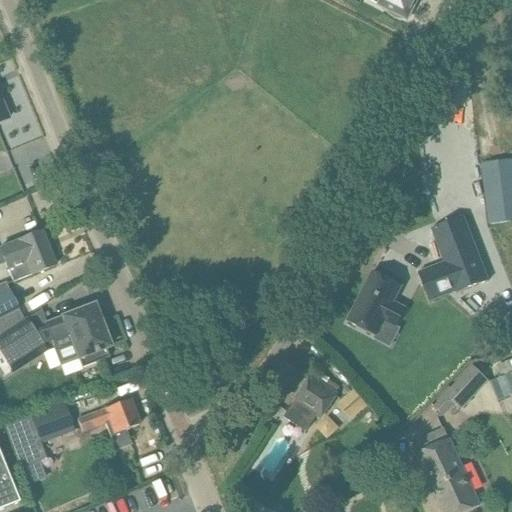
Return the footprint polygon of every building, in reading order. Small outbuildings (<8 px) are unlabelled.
[(368,0),(379,5),(389,11),(388,13),(391,16),(396,18),(400,19),(401,17),(407,20),(417,0),(368,0)] [(414,206),(443,219),(459,186),(429,172),(443,142),(424,134),(394,200),(412,209),(414,206)] [(511,160),(481,165),(490,225),(511,222),(511,160)] [(457,254),(432,266),(445,294),(470,281),(471,283),(502,268),(471,206),(441,221),(457,254)] [(23,240),(0,249),(0,252),(4,263),(12,284),(36,274),(55,266),(42,233),(23,240)] [(373,272),(347,322),(376,337),(384,321),(396,328),(406,309),(393,303),(402,286),(373,272)] [(10,292),(0,296),(0,318),(18,310),(10,292)] [(26,322),(0,338),(0,356),(11,374),(45,351),(43,347),(51,344),(53,350),(71,343),(77,360),(81,369),(109,358),(106,349),(109,348),(102,328),(94,307),(74,314),(44,325),(43,326),(45,329),(34,334),(26,322)] [(416,367),(436,386),(468,351),(435,320),(410,346),(424,359),(416,367)] [(501,378),(490,383),(498,402),(511,395),(511,361),(511,359),(496,365),(501,378)] [(438,403),(434,407),(442,417),(443,417),(454,405),(460,411),(488,381),(472,367),(438,403)] [(295,401),(284,418),(305,432),(317,416),(321,419),(321,418),(336,395),(335,394),(325,388),(314,381),(311,378),(295,401)] [(354,390),(337,404),(352,421),(368,406),(354,390)] [(111,408),(77,421),(82,433),(105,425),(115,452),(131,446),(126,432),(129,431),(128,430),(139,426),(130,401),(111,408)] [(36,425),(19,431),(26,451),(73,434),(63,404),(32,415),(36,425)] [(444,430),(417,442),(422,454),(419,456),(444,511),(464,511),(479,506),(470,487),(444,430)] [(244,445),(240,452),(245,455),(249,448),(244,445)] [(0,511),(19,504),(0,457),(0,511)]
